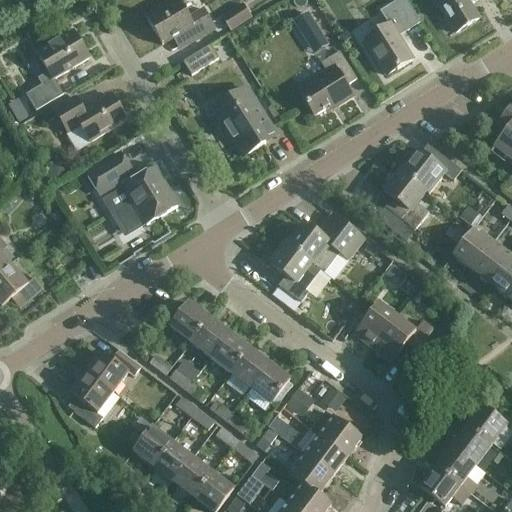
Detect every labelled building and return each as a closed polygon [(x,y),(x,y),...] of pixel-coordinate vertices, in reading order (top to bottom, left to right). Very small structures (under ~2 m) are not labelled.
[(418,25),(402,1),(401,0),(399,0),(379,13),(388,27),(364,43),(386,78),(396,71),(397,72),(412,62),(396,39),(418,25)] [(470,8),(481,1),(482,0),(441,0),(435,5),(455,36),(478,21),(470,8)] [(188,47),(214,30),(203,12),(189,21),(178,2),(163,11),(161,8),(143,19),(159,46),(180,33),(188,47)] [(242,7),(221,20),(229,34),(250,21),(242,7)] [(53,82),(87,61),(72,35),(35,58),(46,77),(36,83),(40,90),(25,99),(34,115),(63,97),(53,82)] [(191,79),(218,62),(209,48),(182,65),(191,79)] [(346,89),(356,83),(338,55),(320,66),(325,74),(296,92),(313,119),(335,106),(337,109),(353,100),(346,89)] [(252,130),(264,123),(245,92),(211,113),(240,161),(263,147),(252,130)] [(89,145),(125,124),(109,98),(81,114),(73,100),(53,112),(61,126),(73,119),(89,145)] [(511,163),(511,109),(493,134),(501,141),(495,150),(511,163)] [(404,176),(425,193),(429,196),(445,175),(453,182),(460,172),(429,149),(423,158),(419,155),(404,176)] [(119,158),(86,178),(98,198),(121,185),(123,189),(101,203),(124,240),(143,228),(144,229),(176,210),(153,172),(134,183),(119,158)] [(425,193),(404,176),(400,173),(384,193),(401,206),(393,216),(415,232),(422,223),(417,219),(424,211),(416,205),(425,193)] [(500,216),(510,223),(511,220),(511,211),(506,207),(500,216)] [(332,218),(325,227),(317,237),(305,228),(290,248),(285,245),(285,246),(321,273),(323,275),(338,255),(348,262),(364,242),(332,218)] [(453,258),(472,273),(495,243),(475,228),(453,258)] [(0,276),(10,268),(0,256),(7,251),(0,242),(0,276)] [(491,287),(511,259),(511,256),(495,243),(472,273),(491,287)] [(321,273),(285,246),(269,266),(285,279),(278,288),(300,305),(308,295),(305,293),(321,273)] [(511,259),(491,287),(510,302),(511,299),(511,259)] [(10,268),(0,276),(0,309),(1,310),(10,302),(19,313),(43,292),(34,282),(27,288),(10,268)] [(78,296),(99,282),(92,270),(70,284),(78,296)] [(170,330),(190,346),(209,320),(189,305),(170,330)] [(353,337),(373,351),(397,319),(377,305),(353,337)] [(397,319),(373,351),(391,365),(406,346),(407,345),(416,352),(433,330),(423,323),(415,333),(397,319)] [(190,346),(210,361),(229,336),(209,320),(190,346)] [(231,376),(249,351),(229,336),(210,361),(231,376)] [(231,376),(251,391),(270,366),(249,351),(231,376)] [(86,376),(113,396),(128,376),(133,380),(141,370),(118,353),(111,363),(101,355),(86,376)] [(165,379),(171,371),(155,359),(150,368),(165,379)] [(270,366),(251,391),(270,406),(289,381),(270,366)] [(169,382),(186,395),(192,387),(175,374),(169,382)] [(113,396),(86,376),(70,397),(80,405),(73,414),(95,431),(102,421),(97,417),(113,396)] [(207,398),(192,387),(186,395),(201,406),(207,398)] [(321,405),(336,417),(345,404),(331,393),(321,405)] [(313,406),(297,394),(286,409),(302,421),(313,406)] [(176,408),(192,421),(198,413),(181,401),(176,408)] [(209,412),(226,425),(232,417),(215,404),(209,412)] [(467,428),(491,447),(506,427),(482,408),(467,428)] [(214,425),(198,413),(192,421),(208,433),(214,425)] [(248,429),(232,417),(226,425),(242,437),(248,429)] [(318,438),(347,459),(362,439),(333,418),(318,438)] [(268,430),(276,437),(283,441),(290,432),(275,421),(268,430)] [(452,448),(476,467),(491,447),(467,428),(452,448)] [(134,455),(155,471),(173,446),(153,430),(134,455)] [(270,446),(276,437),(268,430),(261,440),(270,446)] [(216,439),(233,451),(238,444),(222,431),(216,439)] [(347,459),(318,438),(304,457),(333,479),(347,459)] [(254,456),(238,444),(233,451),(248,464),(254,456)] [(173,446),(155,471),(175,486),(194,461),(173,446)] [(436,468),(470,494),(461,486),(476,467),(452,448),(436,468)] [(318,498),(319,498),(333,479),(304,457),(289,477),(300,486),(301,485),(318,498)] [(0,478),(9,468),(0,460),(0,478)] [(214,476),(194,461),(175,486),(195,501),(214,476)] [(258,468),(251,478),(260,485),(261,484),(270,490),(276,482),(258,468)] [(445,507),(452,498),(462,505),(470,494),(436,468),(421,488),(445,507)] [(219,511),(234,491),(214,476),(195,501),(209,511),(219,511)] [(253,494),(260,485),(251,478),(244,487),(253,494)] [(301,485),(300,486),(287,505),(296,511),(328,511),(332,508),(319,498),(318,498),(301,485)] [(511,511),(511,501),(503,511),(511,511)]
